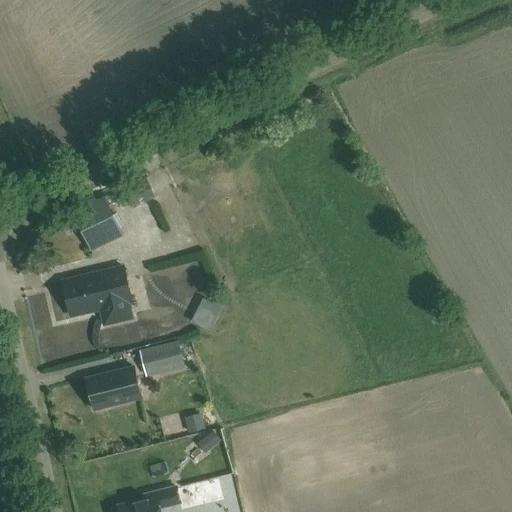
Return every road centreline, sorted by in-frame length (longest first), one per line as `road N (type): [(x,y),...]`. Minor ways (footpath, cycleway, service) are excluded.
road 1 (unclassified): [(0,213),(448,0)]
road 2 (unclassified): [(54,511),(0,278)]
